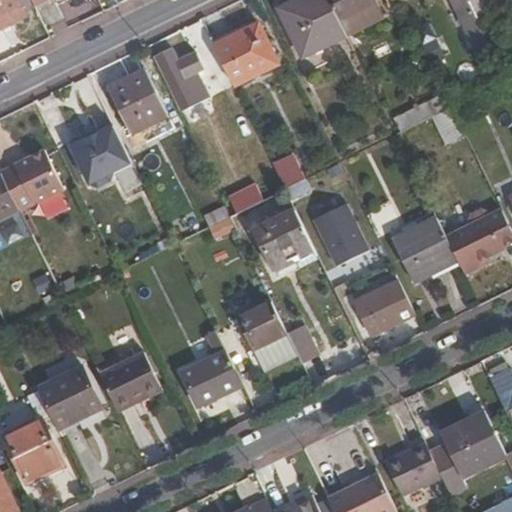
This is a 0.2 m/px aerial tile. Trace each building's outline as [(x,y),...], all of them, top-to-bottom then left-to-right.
[(0,0),(0,22),(23,10),(18,0),(0,0)] [(30,0),(35,9),(52,0),(30,0)] [(299,59),(346,36),(328,0),(311,0),(293,9),(290,3),(276,10),(299,59)] [(297,0),(290,3),(293,9),(311,0),(297,0)] [(328,0),(346,36),(381,19),(372,0),(328,0)] [(450,0),(459,19),(472,13),(465,0),(450,0)] [(465,0),(472,13),(474,17),(486,11),(481,0),(480,0),(465,0)] [(217,55),(232,87),(275,66),(255,26),(213,47),(217,55)] [(213,47),(208,37),(198,41),(207,59),(217,55),(213,47)] [(172,49),(157,57),(186,116),(203,108),(188,78),(205,69),(198,54),(179,63),(172,49)] [(132,135),(169,117),(145,69),(109,88),(132,135)] [(399,129),(448,105),(442,91),(433,96),(392,116),(399,129)] [(451,109),(435,117),(447,142),(463,134),(451,109)] [(114,124),(72,145),(91,185),(133,164),(114,124)] [(2,174),(20,211),(63,192),(43,151),(1,171),(2,174)] [(277,176),(284,191),(305,181),(298,166),(277,176)] [(0,221),(20,211),(2,174),(0,175),(0,221)] [(305,181),(284,191),(290,203),(311,192),(305,181)] [(260,184),(231,197),(239,213),(268,200),(260,184)] [(347,205),(315,220),(337,267),(370,252),(347,205)] [(230,218),(225,207),(205,217),(210,228),(230,218)] [(274,269),(314,250),(295,211),(255,231),(274,269)] [(459,265),(464,274),(486,263),(484,259),(493,254),(511,244),(511,233),(505,219),(501,211),(488,218),(471,226),(446,238),(459,265)] [(471,226),(488,218),(486,214),(481,212),(471,217),(469,222),(471,226)] [(457,266),(459,265),(446,238),(440,227),(396,249),(418,292),(435,283),(449,276),(446,271),(457,266)] [(484,259),(486,263),(495,259),(493,254),(484,259)] [(449,276),(435,283),(437,288),(462,275),(457,266),(446,271),(449,276)] [(371,338),(415,316),(398,282),(354,304),(371,338)] [(254,351),(288,335),(272,303),(239,321),(254,351)] [(296,351),(302,364),(317,356),(304,329),(289,337),(296,351)] [(296,351),(289,337),(288,335),(254,351),(263,368),(296,351)] [(198,407),(240,386),(219,344),(211,348),(215,358),(182,375),(198,407)] [(145,354),(101,376),(119,412),(163,390),(145,354)] [(82,367),(38,388),(59,430),(102,408),(82,367)] [(490,379),(506,412),(511,409),(511,369),(511,368),(490,379)] [(507,454),(488,415),(444,437),(449,448),(440,452),(453,477),(462,473),(464,476),(507,454)] [(43,419),(6,438),(29,484),(65,466),(43,419)] [(407,496),(443,478),(427,446),(391,463),(407,496)] [(0,472),(0,511),(15,511),(19,511),(0,472)] [(336,511),(398,511),(380,473),(329,498),(336,511)] [(286,511),(325,511),(315,491),(297,500),(299,506),(286,511)] [(511,511),(511,498),(483,511),(511,511)] [(243,511),(272,511),(267,501),(243,511)]
